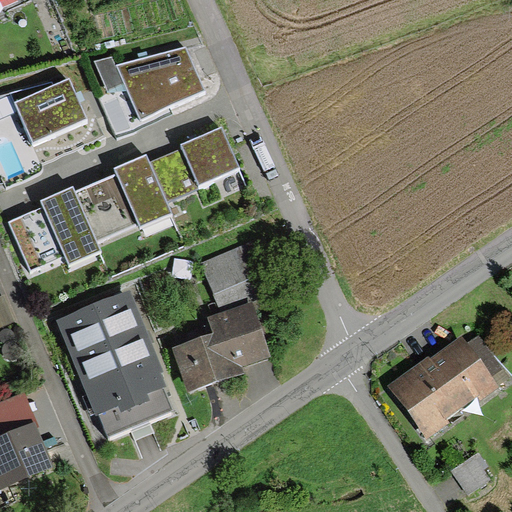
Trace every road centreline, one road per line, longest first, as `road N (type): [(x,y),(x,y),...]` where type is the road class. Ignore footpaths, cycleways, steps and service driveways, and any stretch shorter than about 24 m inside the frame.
road 1 (residential): [(199,0),(356,347)]
road 2 (residential): [(118,511),(337,361)]
road 3 (residential): [(356,347),(511,245)]
road 4 (residential): [(434,511),(337,361)]
